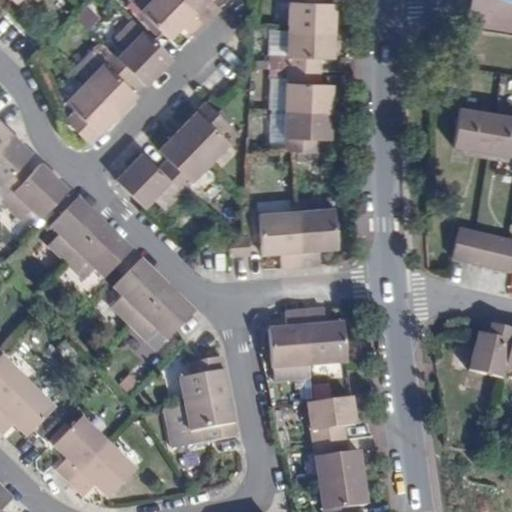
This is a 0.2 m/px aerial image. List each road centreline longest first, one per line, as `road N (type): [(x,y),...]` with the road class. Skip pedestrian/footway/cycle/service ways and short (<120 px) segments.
road 1 (residential): [(218,511),(252,502),(265,477),(229,296),(392,281)]
road 2 (residential): [(392,281),(391,0)]
road 3 (residential): [(419,511),(395,305)]
